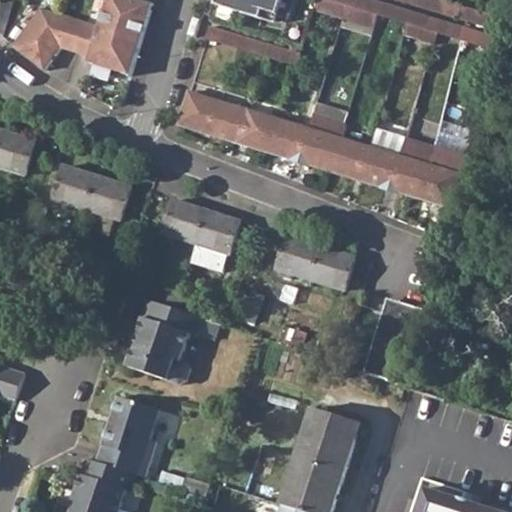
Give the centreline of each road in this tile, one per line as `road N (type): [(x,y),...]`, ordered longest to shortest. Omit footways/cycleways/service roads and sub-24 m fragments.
road 1 (residential): [(137,141),(430,259)]
road 2 (residential): [(0,67),(61,111),(137,141)]
road 3 (residential): [(0,506),(52,360)]
road 4 (residential): [(183,0),(137,141)]
